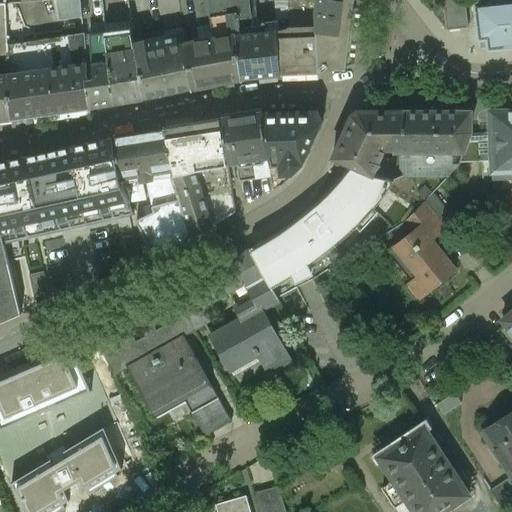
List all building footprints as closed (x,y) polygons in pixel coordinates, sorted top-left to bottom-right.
[(80,0),(57,0),(59,18),(60,19),(63,20),(82,18),(80,0)] [(248,0),(207,0),(210,15),(214,38),(240,34),(238,18),(251,16),(248,0)] [(317,0),(288,0),(289,20),(289,29),(279,30),(278,30),(282,75),(305,74),(311,70),(320,69),(316,6),(317,6),(317,0)] [(317,0),(317,6),(316,6),(320,69),(321,73),(337,68),(346,69),(355,0),(317,0)] [(464,0),(443,0),(447,30),(467,27),(464,0)] [(511,0),(500,0),(476,3),(480,40),(489,39),(490,50),(511,47),(511,0)] [(6,3),(0,3),(0,57),(10,57),(9,44),(6,3)] [(210,15),(198,17),(202,40),(214,38),(210,15)] [(251,16),(238,18),(240,34),(249,33),(251,16)] [(104,17),(89,19),(94,65),(111,63),(106,32),(104,17)] [(289,20),(278,21),(279,30),(289,29),(289,20)] [(278,21),(266,22),(266,26),(252,27),(253,32),(278,30),(279,30),(278,21)] [(131,29),(106,32),(111,63),(116,103),(143,99),(140,74),(141,73),(134,42),(131,29)] [(249,33),(240,34),(237,35),(241,79),(282,75),(278,30),(249,33)] [(185,33),(134,42),(141,73),(140,74),(143,99),(195,89),(186,43),(185,33)] [(44,85),(46,114),(91,107),(87,66),(84,34),(43,39),(47,85),(44,85)] [(202,40),(186,43),(195,89),(241,79),(237,35),(240,34),(214,38),(202,40)] [(47,85),(43,39),(9,44),(10,57),(10,64),(8,64),(13,118),(46,114),(44,85),(47,85)] [(10,57),(0,57),(0,120),(13,118),(8,64),(10,64),(10,57)] [(94,65),(87,66),(91,107),(116,103),(111,63),(94,65)] [(511,109),(505,110),(505,109),(497,110),(490,111),(491,130),(488,130),(490,154),(482,154),(482,162),(493,162),(494,180),(511,180),(511,109)] [(401,111),(359,110),(352,115),(338,145),(333,156),(333,157),(334,158),(352,167),(374,177),(383,154),(382,152),(379,150),(383,140),(393,140),(393,131),(401,131),(401,111)] [(472,110),(401,111),(401,131),(393,131),(393,140),(393,152),(400,152),(466,151),(472,130),(472,110)] [(318,112),(264,114),(273,176),(283,175),(293,175),(303,164),(323,122),(318,112)] [(264,114),(222,120),(228,163),(237,161),(240,181),(273,176),(264,114)] [(222,120),(164,129),(174,169),(173,170),(175,176),(229,165),(228,163),(222,120)] [(164,129),(113,137),(122,179),(140,175),(142,183),(154,181),(152,173),(173,170),(174,169),(164,129)] [(46,152),(57,199),(124,184),(122,179),(113,137),(46,152)] [(466,151),(400,152),(401,168),(406,175),(450,176),(460,165),(466,151)] [(0,213),(57,199),(46,152),(0,161),(0,213)] [(229,165),(175,176),(175,177),(173,177),(179,200),(181,199),(193,236),(213,226),(236,212),(229,165)] [(294,223),(281,232),(268,240),(251,250),(273,288),(287,281),(295,276),(306,269),(312,264),(320,259),(326,254),(339,244),(357,227),(370,214),(382,199),(392,185),(394,181),(374,177),(352,167),(341,179),(331,192),(319,202),(307,213),(294,223)] [(173,170),(152,173),(154,181),(158,180),(163,206),(154,208),(155,213),(171,249),(194,238),(193,236),(181,199),(179,200),(173,177),(175,177),(175,176),(173,170)] [(57,199),(0,213),(0,221),(5,242),(134,215),(124,184),(57,199)] [(446,230),(424,204),(408,220),(416,230),(395,247),(419,277),(410,284),(422,299),(456,271),(432,241),(446,230)] [(155,213),(140,220),(157,256),(171,249),(155,213)] [(0,323),(22,314),(10,262),(5,242),(0,221),(0,323)] [(251,250),(203,277),(216,300),(228,293),(243,319),(262,308),(263,309),(279,301),(273,288),(251,250)] [(214,321),(201,298),(183,308),(196,331),(214,321)] [(183,308),(116,346),(129,368),(157,419),(188,401),(206,434),(231,420),(185,337),(196,331),(183,308)] [(243,319),(213,336),(231,370),(259,354),(272,376),(293,364),(263,309),(262,308),(243,319)] [(511,313),(503,321),(511,331),(511,313)] [(87,358),(37,379),(46,401),(37,405),(45,426),(60,419),(76,456),(116,438),(95,388),(102,386),(98,375),(113,369),(105,352),(100,338),(82,346),(87,358)] [(129,368),(116,346),(105,352),(113,369),(116,376),(129,368)] [(446,409),(464,405),(460,391),(443,395),(446,409)] [(511,413),(483,433),(511,477),(511,476),(511,413)] [(440,511),(469,494),(426,426),(408,438),(407,437),(396,444),(396,445),(379,456),(394,479),(383,487),(396,507),(407,499),(415,511),(440,511)] [(286,511),(279,487),(256,494),(261,511),(286,511)] [(251,511),(247,496),(217,505),(218,511),(251,511)]
